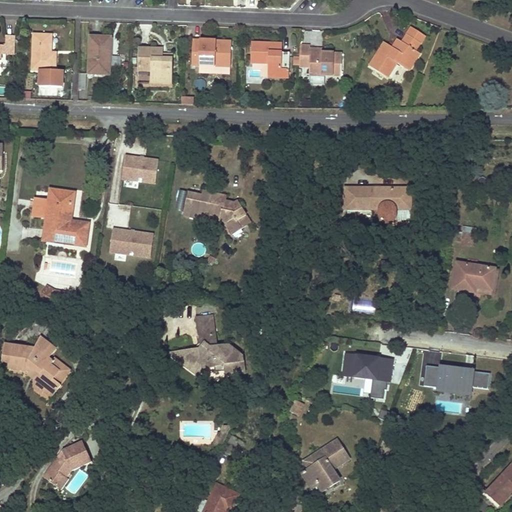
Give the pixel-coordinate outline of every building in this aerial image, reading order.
[(412,29),(408,35),(421,44),(425,37),(412,29)] [(33,70),(40,71),(40,87),(63,89),(64,72),(55,72),(56,54),(51,54),(52,36),(35,35),(33,70)] [(408,35),(405,39),(403,43),(398,40),(393,48),(390,53),(382,48),(371,67),(388,78),(397,63),(410,71),(421,54),(416,52),(421,44),(408,35)] [(0,47),(0,46),(0,58),(1,59),(2,54),(14,54),(14,37),(6,37),(6,45),(2,45),(0,47)] [(90,75),(100,75),(110,75),(111,39),(99,38),(93,38),(92,38),(90,75)] [(208,66),(209,66),(223,67),(231,67),(232,43),(201,41),(193,41),(192,66),(208,66)] [(252,43),(251,53),(251,63),(254,63),(254,71),(261,71),(261,77),(290,79),(290,54),(282,53),(279,53),(279,44),(252,43)] [(393,48),(385,43),(382,48),(390,53),(393,48)] [(323,54),(317,54),(310,53),(310,48),(310,46),(301,45),(300,67),(310,67),(310,75),(342,76),(343,55),(323,54)] [(153,72),(152,78),(152,83),(171,84),(172,61),(162,60),(162,55),(162,50),(149,49),(141,49),(139,71),(153,72)] [(397,65),(389,78),(394,81),(403,68),(397,65)] [(223,67),(209,66),(209,74),(231,74),(231,67),(223,67)] [(88,74),(79,73),(79,74),(79,82),(79,90),(78,101),(87,102),(88,74)] [(149,75),(140,75),(139,84),(148,85),(149,75)] [(158,160),(125,156),(122,177),(155,182),(158,160)] [(384,223),(385,223),(386,223),(387,224),(389,224),(390,224),(391,223),(392,223),(393,222),(394,221),(395,220),(396,219),(396,218),(396,209),(411,210),(411,189),(346,189),(346,210),(380,210),(380,218),(380,219),(381,220),(382,221),(383,222),(384,223)] [(202,196),(189,193),(184,216),(197,219),(199,213),(220,217),(219,220),(225,222),(232,234),(242,229),(242,227),(251,222),(239,201),(231,205),(225,205),(227,196),(203,192),(202,196)] [(87,227),(75,226),(70,225),(72,208),(77,209),(79,199),(73,199),(73,197),(50,194),(48,204),(40,203),(38,220),(46,221),(44,244),(54,246),(77,249),(84,250),(87,227)] [(155,235),(113,230),(110,252),(151,258),(155,235)] [(462,235),(460,244),(473,247),(474,242),(474,237),(462,235)] [(216,260),(210,256),(207,260),(212,265),(216,260)] [(494,270),(457,264),(453,289),(474,293),(475,288),(491,291),(494,273),(494,270)] [(491,291),(475,288),(474,293),(494,296),(498,274),(494,273),(491,291)] [(55,289),(48,286),(42,297),(49,300),(50,299),(68,302),(69,292),(55,290),(55,289)] [(215,347),(211,316),(194,319),(197,344),(202,342),(203,345),(198,352),(192,352),(179,354),(180,362),(186,362),(188,370),(201,368),(212,367),(222,366),(223,371),(228,375),(243,373),(241,355),(227,346),(215,347)] [(197,344),(192,352),(198,352),(203,345),(202,342),(197,344)] [(54,394),(57,390),(61,386),(58,383),(64,376),(51,365),(53,362),(48,359),(56,349),(51,344),(43,354),(36,349),(6,345),(3,358),(11,359),(9,369),(29,372),(36,378),(35,380),(34,387),(42,393),(47,387),(54,394)] [(179,354),(167,356),(176,363),(180,362),(179,354)] [(390,382),(393,361),(346,355),(344,376),(373,379),(371,398),(384,399),(385,390),(387,390),(388,381),(390,382)] [(51,365),(64,376),(65,377),(70,371),(55,359),(53,362),(51,365)] [(180,362),(176,363),(187,371),(186,362),(180,362)] [(491,374),(427,366),(424,386),(439,388),(439,390),(471,394),(472,387),(489,389),(491,374)] [(298,414),(303,405),(296,401),(292,411),(298,414)] [(389,412),(382,409),(378,418),(386,421),(389,412)] [(397,425),(400,416),(390,412),(386,421),(397,425)] [(212,447),(222,447),(231,427),(225,428),(222,434),(218,434),(212,447)] [(231,454),(234,455),(237,457),(245,444),(231,436),(227,442),(235,447),(231,454)] [(337,440),(313,455),(319,463),(310,469),(302,474),(307,482),(311,480),(314,478),(318,484),(323,491),(339,481),(332,470),(349,459),(337,440)] [(57,459),(43,478),(55,486),(63,476),(67,478),(71,472),(93,463),(84,442),(62,451),(64,456),(57,459)] [(305,460),(310,469),(319,463),(313,455),(305,460)] [(497,504),(499,505),(500,507),(511,494),(511,465),(484,496),(495,507),(497,504)] [(63,476),(55,486),(61,491),(69,480),(67,478),(63,476)] [(307,482),(311,489),(318,484),(314,478),(311,480),(307,482)] [(230,511),(238,495),(217,485),(208,502),(203,511),(230,511)] [(196,510),(200,511),(203,511),(208,502),(201,498),(196,510)]
